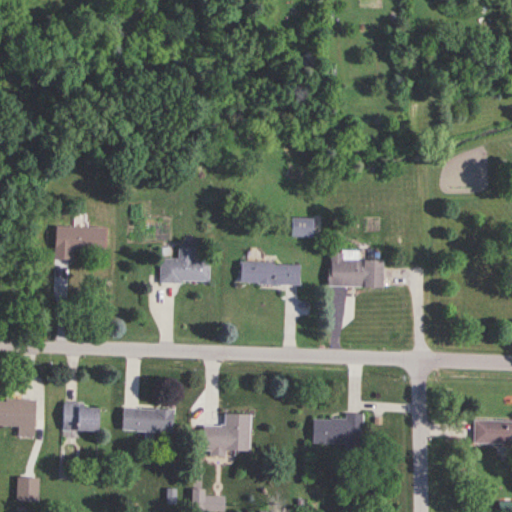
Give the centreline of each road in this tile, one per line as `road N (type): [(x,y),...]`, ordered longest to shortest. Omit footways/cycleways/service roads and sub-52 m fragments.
road 1 (residential): [(511,363),(0,343)]
road 2 (residential): [(424,511),(426,361)]
